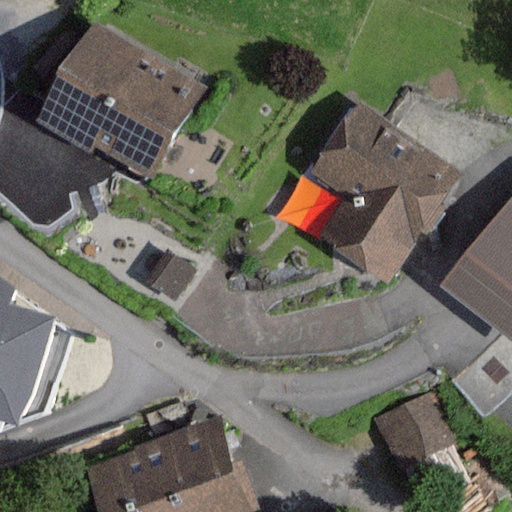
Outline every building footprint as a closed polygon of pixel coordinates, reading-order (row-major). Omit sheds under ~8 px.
[(209,89),(99,24),(40,123),(95,156),(99,148),(155,180),(209,89)] [(467,174),(363,103),(313,175),(349,200),(323,236),(392,283),(467,174)] [(511,204),(446,287),(511,338),(511,204)] [(198,271),(169,251),(148,282),(177,302),(198,271)] [(0,434),(3,434),(6,424),(27,430),(60,318),(15,305),(20,290),(0,275),(0,434)] [(461,442),(435,391),(376,421),(389,446),(403,472),(461,442)] [(257,511),(225,419),(85,468),(100,511),(257,511)]
